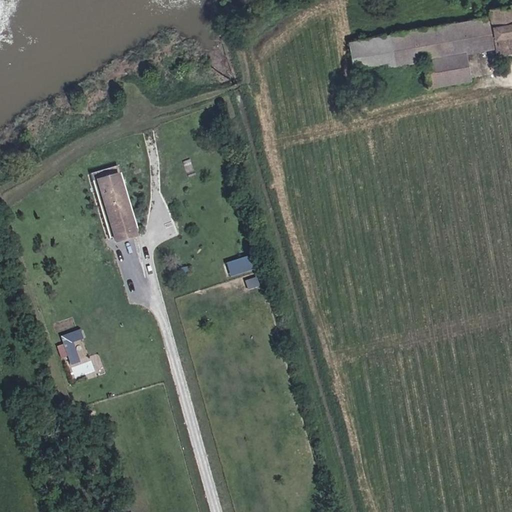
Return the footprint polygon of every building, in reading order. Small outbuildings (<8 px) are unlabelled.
[(485,44),(511,39),(511,0),(481,0),(453,5),(454,13),(350,31),(356,76),(421,64),(424,77),(463,69),(459,42),(484,38),(485,44)] [(84,159),(114,149),(111,136),(82,148),(82,151),(84,159)] [(96,204),(124,196),(114,149),(84,159),(96,204)] [(229,275),(247,270),(243,256),(225,261),(229,275)] [(59,335),(75,377),(94,369),(78,328),(59,335)]
